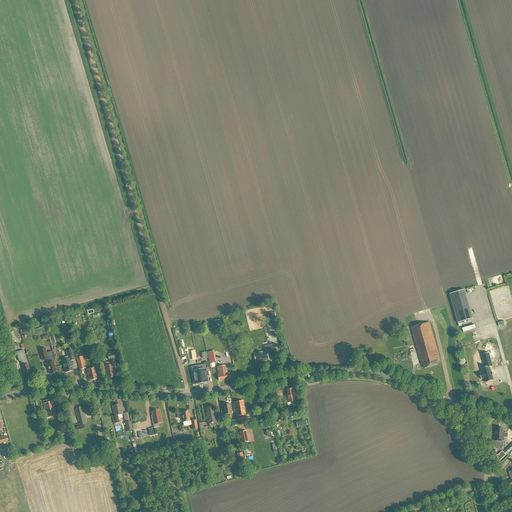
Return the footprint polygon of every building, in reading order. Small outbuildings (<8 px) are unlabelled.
[(473,319),(465,290),(450,294),(458,323),(473,319)] [(437,362),(440,359),(429,323),(411,328),(421,363),(423,363),(425,369),(438,365),(437,362)] [(194,342),(201,340),(198,324),(191,326),(194,342)] [(265,351),(254,353),(256,363),(268,360),(268,357),(276,356),(274,344),(264,346),(265,351)] [(42,361),(47,359),(48,359),(46,353),(45,349),(40,351),(42,361)] [(66,351),(67,354),(68,357),(64,358),(65,361),(62,361),(66,373),(73,371),(71,361),(74,360),(75,360),(72,350),(66,351)] [(48,359),(47,359),(48,363),(47,363),(48,368),(48,370),(49,370),(50,375),(57,373),(54,361),(55,361),(52,352),(46,353),(48,359)] [(113,377),(116,376),(113,365),(112,360),(116,359),(115,353),(107,355),(110,366),(104,367),(107,378),(109,378),(113,377)] [(482,370),(478,371),(480,378),(482,378),(484,377),(485,383),(493,381),(491,375),(492,375),(491,370),(490,370),(491,371),(490,371),(489,366),(491,365),(488,353),(482,354),(485,365),(481,366),(482,370)] [(79,370),(85,369),(83,360),(84,360),(83,357),(76,359),(79,370)] [(25,374),(30,373),(29,369),(28,364),(27,364),(25,359),(21,360),(23,366),(22,366),(23,369),(24,369),(25,374)] [(205,369),(199,370),(201,384),(208,383),(206,371),(210,371),(208,363),(204,363),(205,369)] [(196,371),(192,371),(194,385),(201,384),(199,370),(198,366),(195,366),(196,371)] [(219,375),(218,375),(219,381),(230,379),(229,373),(228,373),(227,371),(226,371),(225,366),(218,367),(219,372),(218,372),(219,375)] [(86,370),(88,377),(89,377),(89,380),(91,379),(92,381),(99,379),(97,370),(96,371),(95,367),(86,370)] [(288,403),(296,401),(294,393),(293,393),(292,389),(287,390),(288,396),(286,396),(288,403)] [(44,411),(46,419),(57,416),(53,403),(51,404),(51,402),(43,404),(45,411),(44,411)] [(237,417),(246,415),(243,402),(235,403),(237,417)] [(119,405),(112,406),(115,416),(112,417),(114,424),(119,423),(117,416),(123,415),(121,406),(119,406),(119,405)] [(231,414),(232,414),(230,405),(227,405),(226,405),(223,405),(224,411),(223,412),(224,414),(224,415),(225,415),(228,415),(228,419),(231,419),(231,414)] [(76,426),(77,431),(85,429),(84,424),(85,424),(84,419),(86,419),(83,408),(81,409),(80,407),(76,408),(77,410),(75,410),(78,421),(80,421),(81,424),(76,426)] [(208,425),(217,423),(215,412),(214,413),(213,407),(206,408),(207,414),(206,414),(208,425)] [(158,412),(158,410),(153,411),(153,413),(152,413),(153,416),(152,416),(153,427),(159,427),(159,424),(162,423),(160,411),(158,412)] [(190,421),(188,411),(181,413),(178,414),(178,415),(178,418),(179,419),(182,418),(183,423),(190,421)] [(129,422),(125,423),(127,432),(133,431),(131,422),(129,422)] [(156,428),(148,429),(150,436),(158,435),(156,428)] [(503,449),(503,447),(504,442),(504,438),(508,438),(508,433),(504,433),(503,433),(503,429),(496,428),(495,441),(495,447),(495,449),(503,449)] [(248,442),(246,431),(239,433),(241,443),(248,442)] [(501,462),(508,456),(507,454),(511,449),(511,443),(499,456),(499,455),(495,456),(496,462),(500,461),(501,462)]
